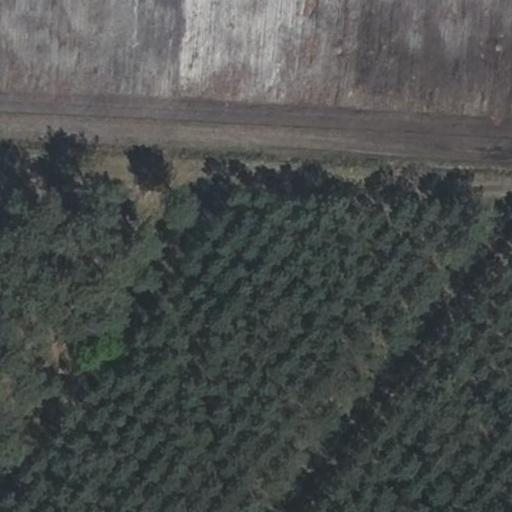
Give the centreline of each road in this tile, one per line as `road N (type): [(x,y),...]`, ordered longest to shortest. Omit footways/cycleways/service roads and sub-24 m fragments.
road 1 (track): [(511,153),(0,121)]
road 2 (track): [(326,511),(511,279)]
